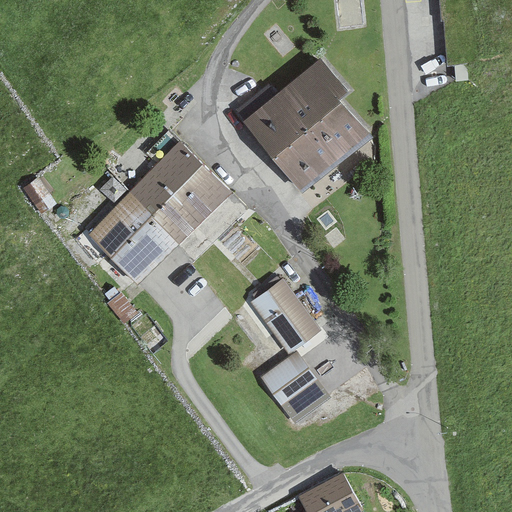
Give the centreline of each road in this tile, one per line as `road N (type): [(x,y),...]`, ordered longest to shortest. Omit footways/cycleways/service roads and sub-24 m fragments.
road 1 (unclassified): [(391,0),(424,427)]
road 2 (unclassified): [(424,427),(235,511)]
